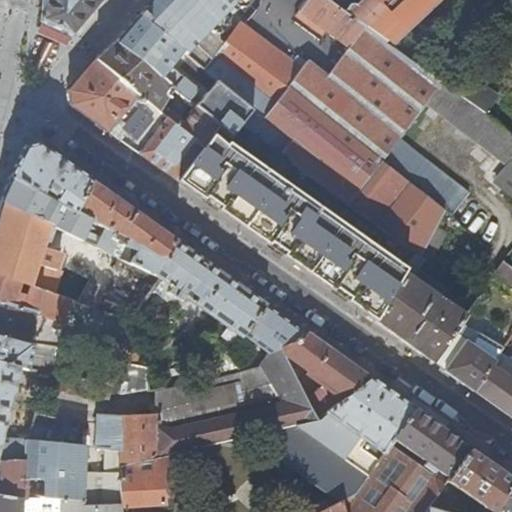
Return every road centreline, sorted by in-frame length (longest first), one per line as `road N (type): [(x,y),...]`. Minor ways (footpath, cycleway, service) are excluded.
road 1 (residential): [(511,450),(33,106)]
road 2 (residential): [(123,0),(33,106)]
